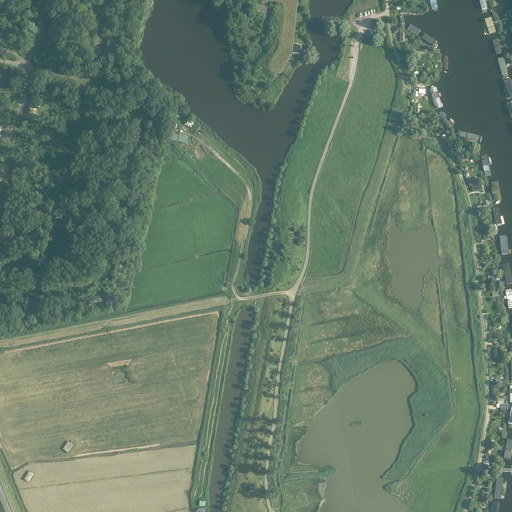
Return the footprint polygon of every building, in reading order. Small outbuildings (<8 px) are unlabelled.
[(298,1),(298,0),(258,0),(257,10),(259,10),(259,14),(263,14),(263,18),(263,24),(264,24),(264,23),(265,23),(265,22),(266,16),(267,1),(269,2),(269,3),(269,9),(271,4),(271,3),(286,4),(282,49),(273,63),(272,64),(272,66),(272,67),(272,68),(272,69),(273,71),(274,72),(275,72),(270,79),(270,80),(271,80),(272,80),(272,79),(273,79),(274,78),(277,74),(277,72),(280,74),(293,52),(294,52),(299,53),(300,53),(300,52),(301,46),(301,45),(295,43),(294,43),(298,1)] [(436,0),(429,0),(432,11),(438,10),(436,0)] [(478,0),(481,12),(488,11),(485,0),(478,0)] [(485,21),(489,35),(496,33),(492,19),(485,21)] [(422,31),(411,25),(407,31),(418,37),(422,31)] [(44,46),(54,48),(59,28),(49,26),(49,28),(47,34),(46,39),(45,43),(44,46)] [(20,33),(16,39),(21,43),(22,42),(21,41),(24,38),(25,38),(26,37),(20,33)] [(436,43),(424,35),(421,39),(434,48),(436,43)] [(492,41),(496,55),(502,54),(498,39),(492,41)] [(103,60),(112,62),(117,43),(107,40),(107,43),(106,48),(104,53),(103,58),(103,60)] [(294,52),(294,53),(299,54),(300,54),(301,54),(301,52),(302,51),(302,46),(302,45),(300,43),(295,41),(295,43),(301,45),(301,46),(300,52),(300,53),(299,53),(294,52)] [(449,45),(447,46),(446,47),(453,81),(454,83),(456,83),(458,82),(458,80),(451,46),(449,45)] [(266,80),(265,77),(261,68),(262,68),(261,67),(256,70),(256,71),(257,71),(261,78),(263,81),(262,78),(264,77),(266,80)] [(437,88),(430,90),(436,110),(442,109),(437,88)] [(28,114),(38,116),(42,96),(33,94),(32,97),(31,102),(30,107),(29,112),(28,114)] [(86,128),(96,130),(101,110),(91,108),(90,111),(89,116),(88,121),(87,126),(86,128)] [(441,113),(438,116),(449,130),(452,127),(441,113)] [(166,139),(176,141),(178,135),(174,133),(176,122),(171,121),(166,139)] [(145,142),(154,144),(159,124),(149,122),(149,125),(147,130),(146,135),(145,140),(145,142)] [(458,132),(457,137),(478,142),(479,137),(458,132)] [(187,144),(189,137),(179,134),(177,141),(187,144)] [(60,144),(60,142),(51,140),(48,149),(58,152),(59,149),(60,144)] [(481,158),(486,178),(491,177),(486,156),(481,158)] [(12,182),(21,184),(26,164),(16,162),(16,165),(15,170),(13,175),(12,179),(12,182)] [(70,196),(80,198),(85,178),(75,176),(74,179),(73,184),(72,186),(72,189),(71,193),(70,196)] [(491,184),(495,202),(502,201),(498,182),(491,184)] [(128,210),(138,212),(143,192),(133,190),(132,193),(131,198),(130,203),(129,208),(128,210)] [(44,213),(44,210),(34,208),(32,217),(42,220),(42,217),(44,213)] [(493,210),(498,227),(503,226),(498,208),(493,210)] [(290,237),(290,232),(293,232),(294,228),(287,228),(287,231),(288,232),(290,232),(289,236),(288,236),(287,237),(287,240),(288,241),(289,241),(289,246),(287,245),(286,246),(286,250),(287,250),(288,250),(288,255),(287,255),(286,256),(285,259),(287,260),(288,260),(288,264),(287,264),(285,265),(285,268),(290,268),(290,265),(289,265),(289,259),(290,259),(290,256),(289,256),(289,250),(291,250),(291,246),(290,246),(290,241),(291,241),(291,237),(290,237)] [(0,251),(5,252),(10,232),(0,230),(0,251)] [(54,264),(63,266),(68,247),(59,244),(58,247),(57,252),(55,257),(54,262),(54,264)] [(112,278),(122,281),(126,261),(117,258),(116,261),(115,266),(114,271),(112,276),(112,278)] [(503,271),(507,286),(511,284),(511,275),(509,265),(500,267),(501,271),(503,271)] [(19,305),(17,315),(37,319),(39,310),(36,309),(31,308),(26,307),(21,305),(19,305)] [(73,445),(72,444),(72,442),(71,441),(70,443),(68,441),(63,449),(65,450),(64,452),(66,452),(66,451),(68,453),(73,445)] [(28,482),(29,481),(30,482),(31,481),(30,480),(32,476),(34,477),(34,476),(33,475),(34,474),(29,471),(24,480),(28,482)] [(497,479),(494,499),(504,501),(507,483),(503,482),(504,480),(497,479)] [(493,503),(490,511),(497,511),(500,504),(493,503)]
